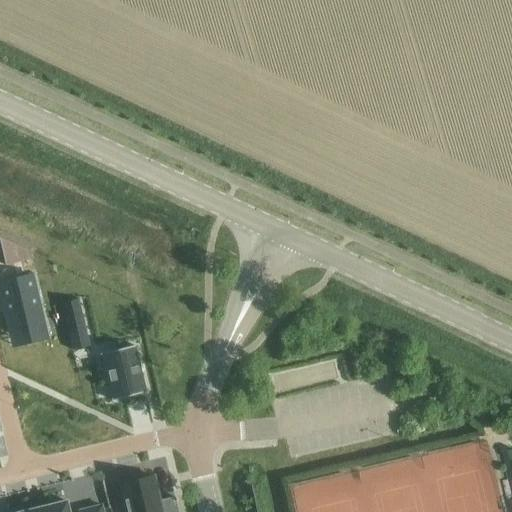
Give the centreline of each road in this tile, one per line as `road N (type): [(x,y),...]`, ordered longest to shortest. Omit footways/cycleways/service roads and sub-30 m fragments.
road 1 (tertiary): [(264,226),(0,105)]
road 2 (residential): [(0,385),(20,471),(198,434)]
road 3 (tertiary): [(511,342),(293,240)]
road 4 (residential): [(198,434),(246,307)]
